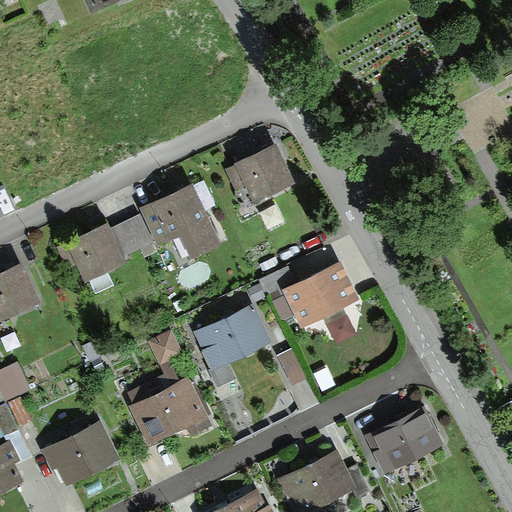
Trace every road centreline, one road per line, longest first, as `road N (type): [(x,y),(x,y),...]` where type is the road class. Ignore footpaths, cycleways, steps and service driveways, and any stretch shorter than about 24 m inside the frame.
road 1 (residential): [(121,511),(435,356)]
road 2 (residential): [(0,229),(287,88)]
road 3 (residential): [(287,88),(435,356)]
road 4 (residential): [(435,356),(511,493)]
